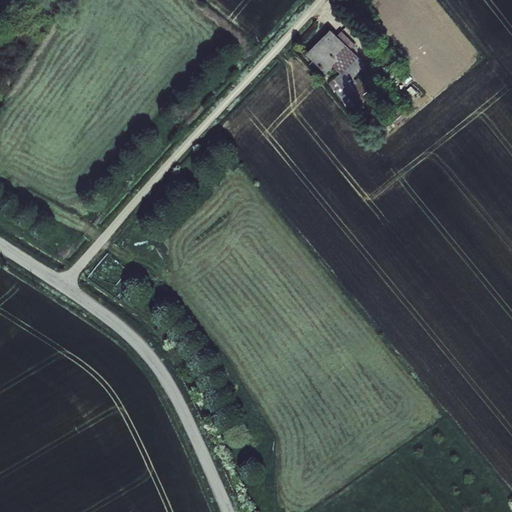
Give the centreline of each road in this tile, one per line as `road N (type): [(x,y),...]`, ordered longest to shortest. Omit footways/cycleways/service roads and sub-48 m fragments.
road 1 (unclassified): [(61,284),(320,0)]
road 2 (tertiary): [(61,284),(148,355),(178,399),(227,511)]
